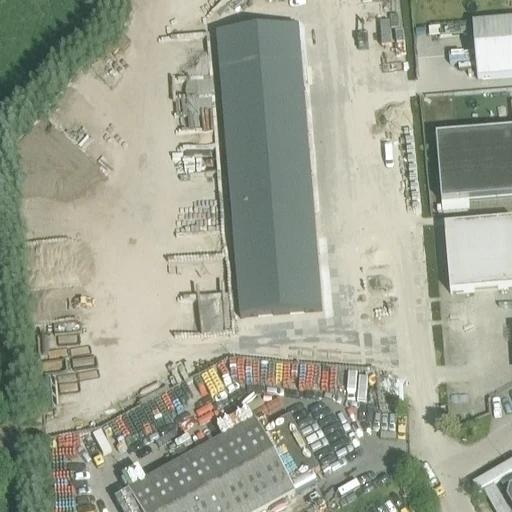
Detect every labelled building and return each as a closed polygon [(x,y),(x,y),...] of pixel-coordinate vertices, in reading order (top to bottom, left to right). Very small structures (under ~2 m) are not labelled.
[(392,8),(392,0),(361,0),(361,7),(392,8)] [(477,81),(511,77),(511,21),(473,25),(477,81)] [(314,213),(302,68),(221,75),(233,219),(314,213)] [(438,157),(511,150),(511,132),(437,139),(438,157)] [(442,205),(511,198),(511,150),(438,157),(442,205)] [(511,222),(445,228),(451,295),(511,290),(511,222)] [(256,423),(129,493),(139,511),(263,511),(296,495),(291,486),(320,471),(290,417),(262,433),(256,423)]
